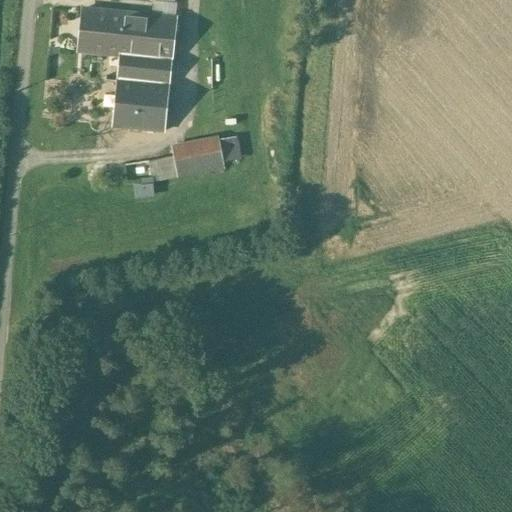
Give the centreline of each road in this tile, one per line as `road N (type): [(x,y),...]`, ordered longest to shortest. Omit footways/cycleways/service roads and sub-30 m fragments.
road 1 (unclassified): [(0,326),(29,0)]
road 2 (track): [(0,334),(308,262)]
